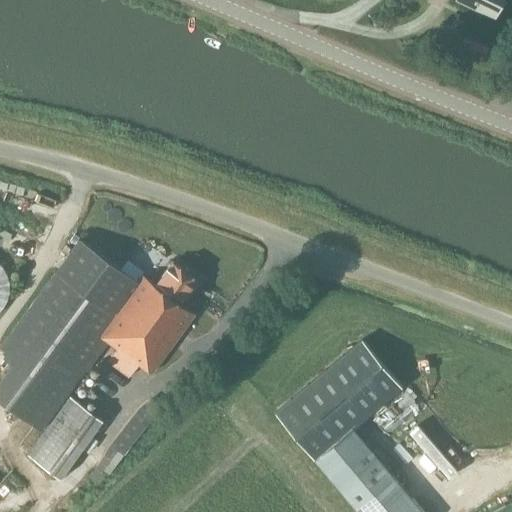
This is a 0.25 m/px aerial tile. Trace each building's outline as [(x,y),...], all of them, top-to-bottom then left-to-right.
[(501,0),(461,0),(494,15),(501,0)] [(138,281),(79,238),(0,346),(6,351),(2,357),(11,363),(0,378),(0,401),(41,432),(107,340),(116,347),(106,360),(129,376),(138,364),(151,372),(194,312),(182,303),(199,281),(172,261),(156,283),(143,274),(138,281)] [(0,310),(3,307),(7,300),(10,292),(10,283),(7,274),(3,266),(0,263),(0,310)] [(362,339),(275,412),(315,460),(402,386),(362,339)] [(69,395),(27,454),(61,478),(103,419),(69,395)] [(423,511),(365,443),(327,474),(359,511),(423,511)]
